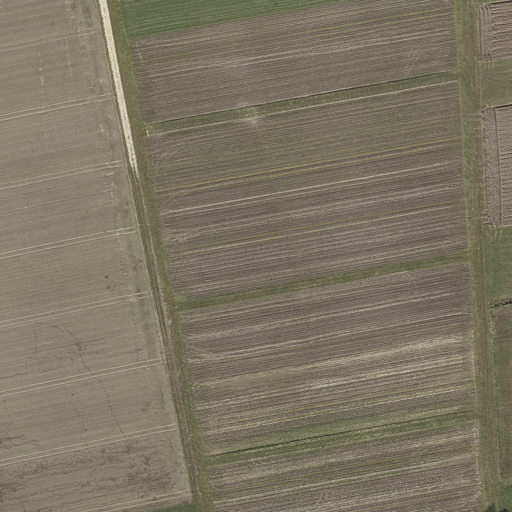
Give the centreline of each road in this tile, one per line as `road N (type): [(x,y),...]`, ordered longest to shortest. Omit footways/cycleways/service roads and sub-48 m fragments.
road 1 (track): [(105,0),(201,511)]
road 2 (track): [(497,511),(475,0)]
